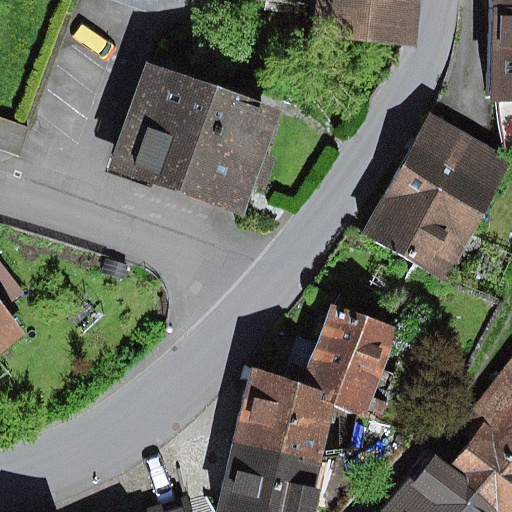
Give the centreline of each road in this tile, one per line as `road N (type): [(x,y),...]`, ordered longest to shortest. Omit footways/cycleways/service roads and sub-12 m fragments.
road 1 (tertiary): [(439,0),(427,43),(383,125),(246,318)]
road 2 (tertiary): [(246,318),(141,420),(54,467),(0,484)]
road 3 (residential): [(0,198),(186,262),(246,318)]
